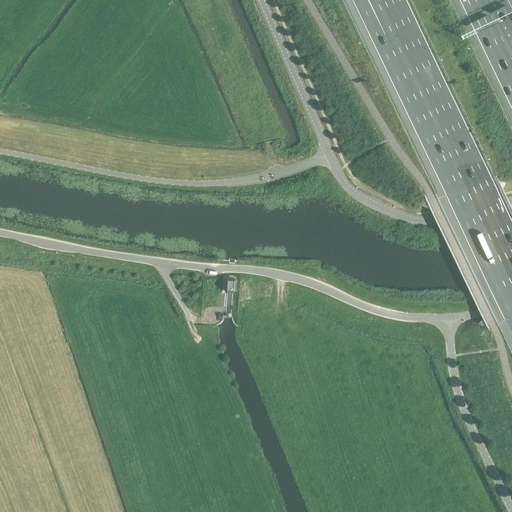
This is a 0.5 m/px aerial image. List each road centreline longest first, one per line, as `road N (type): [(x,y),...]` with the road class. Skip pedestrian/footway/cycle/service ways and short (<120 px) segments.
road 1 (unclassified): [(450,319),(392,315),(262,272),(0,233)]
road 2 (unknown): [(511,191),(426,212),(357,183),(272,0)]
road 3 (unclassified): [(328,154),(276,174),(205,182),(0,152)]
road 4 (motorway): [(383,5),(511,275)]
road 5 (track): [(276,511),(190,317)]
road 6 (unclassified): [(328,154),(355,194),(416,221),(511,201)]
road 7 (unclassified): [(511,509),(460,400),(450,319)]
road 8 (unclassified): [(328,154),(261,0)]
